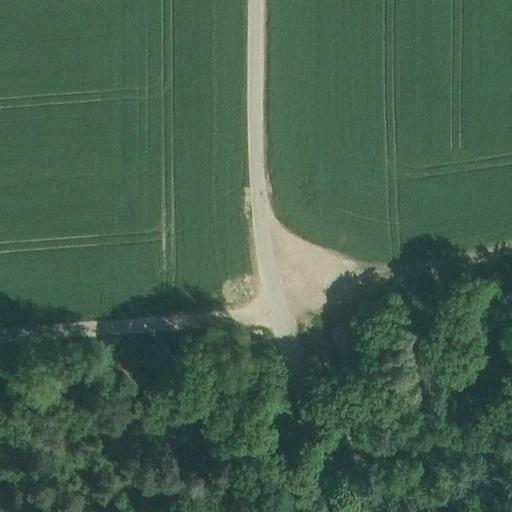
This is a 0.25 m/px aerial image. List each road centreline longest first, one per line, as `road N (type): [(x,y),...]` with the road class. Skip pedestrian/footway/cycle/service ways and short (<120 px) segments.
road 1 (unclassified): [(346,511),(280,320),(266,252),(255,163),(254,0)]
road 2 (track): [(276,304),(511,244)]
